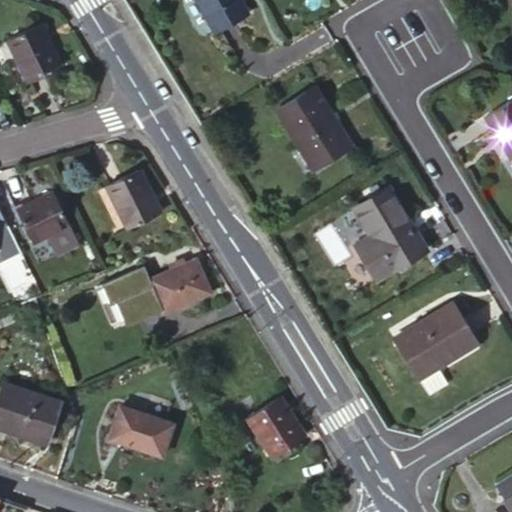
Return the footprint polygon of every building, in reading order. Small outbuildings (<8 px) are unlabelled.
[(247,14),(238,0),(195,0),(214,32),(247,14)] [(58,67),(36,23),(4,40),(25,84),(58,67)] [(275,111),(297,146),(303,143),(319,167),(352,146),(313,87),(275,111)] [(511,159),(511,99),(484,117),(511,161),(511,159)] [(303,143),(297,146),(314,171),(319,167),(303,143)] [(158,213),(138,169),(106,185),(126,228),(158,213)] [(422,251),(385,189),(351,209),(368,237),(354,245),(375,280),(422,251)] [(77,243),(52,193),(16,210),(32,242),(46,234),(57,253),(77,243)] [(0,262),(21,252),(0,209),(0,247),(0,248),(0,247),(0,262)] [(210,291),(194,258),(147,279),(141,266),(99,285),(108,306),(113,304),(124,327),(160,311),(161,314),(210,291)] [(0,326),(40,310),(34,296),(0,310),(0,326)] [(393,338),(419,381),(438,370),(439,369),(436,365),(476,344),(452,303),(393,338)] [(438,370),(419,381),(428,395),(447,385),(438,370)] [(0,427),(47,443),(60,401),(3,382),(0,392),(0,427)] [(305,434),(280,395),(245,417),(271,457),(305,434)] [(161,455),(172,423),(119,406),(109,438),(161,455)] [(511,511),(511,492),(502,498),(510,511),(511,511)]
